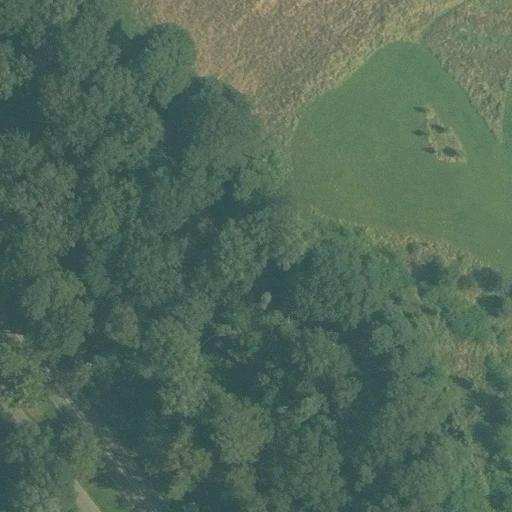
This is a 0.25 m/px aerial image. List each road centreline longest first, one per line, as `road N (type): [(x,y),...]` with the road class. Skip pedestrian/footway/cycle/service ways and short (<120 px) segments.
road 1 (primary): [(155,511),(0,314)]
road 2 (unclassified): [(89,511),(0,396)]
